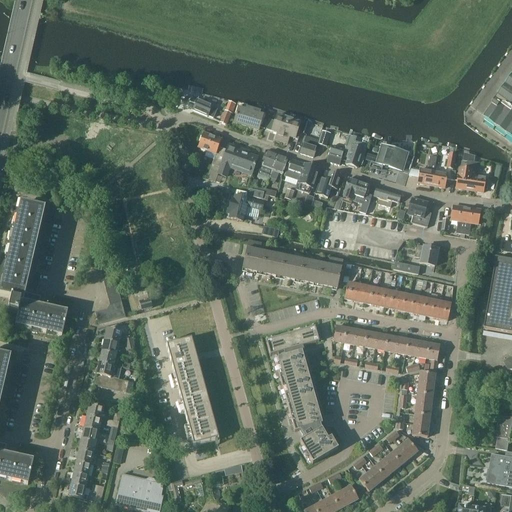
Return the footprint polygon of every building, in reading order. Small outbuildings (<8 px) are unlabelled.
[(511,84),(501,100),(500,98),(486,117),(511,135),(511,84)] [(191,97),(189,102),(196,105),(193,111),(207,118),(208,116),(213,119),(217,110),(211,108),(212,107),(197,100),(198,99),(191,97)] [(239,110),(235,124),(258,131),(259,128),(264,130),(266,123),(261,121),(262,117),(239,110)] [(220,123),(226,126),(231,114),(225,111),(220,123)] [(281,142),(288,120),(277,116),(272,132),(278,134),(276,141),(281,142)] [(297,131),(300,123),(288,120),(281,142),(287,144),(289,137),(298,140),(301,132),(297,131)] [(304,123),(301,133),(306,135),(309,124),(304,123)] [(326,147),(330,134),(323,132),(319,145),(326,147)] [(216,155),(214,160),(207,181),(215,183),(218,175),(220,169),(226,151),(218,148),(221,140),(203,134),(198,149),(216,155)] [(348,159),(346,165),(348,166),(348,167),(354,169),(354,168),(357,169),(359,163),(362,165),(364,160),(363,160),(366,148),(354,144),(356,138),(348,136),(345,147),(346,147),(344,151),(348,152),(346,158),(348,159)] [(300,154),(313,158),(318,141),(306,137),(300,154)] [(226,151),(220,169),(218,175),(226,178),(230,169),(251,176),(257,159),(248,156),(249,153),(229,146),(227,151),(226,151)] [(327,163),(340,166),(344,151),(331,147),(327,163)] [(407,156),(382,148),(376,164),(402,172),(409,174),(414,158),(407,156)] [(273,168),(277,155),(267,152),(259,174),(270,178),(270,177),(273,168)] [(449,153),(446,169),(453,170),(454,167),(453,167),(455,154),(449,153)] [(270,177),(275,179),(277,173),(282,175),(288,159),(277,155),(273,168),(270,177)] [(430,157),(427,172),(420,170),(417,184),(431,187),(434,173),(437,158),(430,157)] [(299,180),(304,164),(291,160),(286,175),(299,180)] [(470,191),(474,163),(467,162),(466,171),(459,170),(458,175),(456,189),(470,191)] [(474,163),(470,191),(484,193),(486,179),(478,178),(480,164),(474,163)] [(318,170),(304,166),(296,190),(309,195),(311,189),(312,189),(318,170)] [(318,184),(315,195),(327,199),(331,188),(336,190),(341,176),(330,173),(328,181),(320,178),(318,184)] [(434,173),(431,187),(445,189),(447,175),(434,173)] [(338,198),(333,211),(339,212),(343,201),(347,203),(351,204),(352,203),(358,182),(348,179),(344,193),(342,199),(338,198)] [(358,182),(352,203),(362,206),(364,200),(370,202),(372,196),(366,194),(368,186),(358,182)] [(293,199),(296,190),(288,188),(286,197),(293,199)] [(377,189),(374,197),(381,199),(379,205),(378,210),(383,212),(388,192),(377,189)] [(262,200),(263,196),(264,194),(251,190),(249,197),(262,200)] [(388,192),(383,212),(389,213),(390,213),(391,208),(393,202),(399,204),(401,195),(388,192)] [(262,211),(264,204),(235,197),(235,199),(232,198),(228,215),(231,215),(230,219),(243,223),(246,207),(262,211)] [(368,208),(366,216),(373,218),(376,205),(375,205),(376,201),(371,199),(368,208)] [(408,215),(413,216),(411,224),(427,229),(431,215),(425,213),(427,204),(412,200),(408,215)] [(20,205),(0,291),(0,297),(11,300),(8,312),(18,314),(17,320),(15,327),(31,330),(61,337),(63,329),(64,326),(67,313),(66,315),(38,309),(40,299),(26,296),(26,295),(26,294),(23,293),(42,211),(44,211),(45,211),(32,208),(29,207),(20,205)] [(451,221),(458,222),(457,234),(460,235),(463,235),(467,209),(453,207),(451,221)] [(479,225),(481,211),(467,209),(463,235),(464,235),(470,236),(471,224),(479,225)] [(262,235),(277,239),(279,231),(264,228),(262,235)] [(337,290),(343,261),(330,258),(329,264),(322,263),(322,264),(267,253),(267,251),(261,250),(262,244),(249,241),(243,270),(337,290)] [(435,267),(438,250),(424,247),(417,246),(415,258),(421,259),(420,264),(435,267)] [(511,260),(497,257),(484,328),(511,333),(511,260)] [(112,268),(111,262),(99,265),(100,271),(112,268)] [(153,263),(134,268),(137,279),(156,274),(153,263)] [(420,268),(395,263),(393,270),(418,276),(420,268)] [(102,277),(114,274),(112,268),(100,271),(102,277)] [(343,283),(348,284),(349,279),(351,271),(346,269),(344,278),(343,283)] [(103,283),(115,279),(114,274),(102,277),(103,283)] [(105,289),(117,285),(115,279),(103,283),(105,289)] [(355,302),(358,286),(348,284),(344,300),(355,302)] [(118,291),(117,285),(105,289),(106,294),(118,291)] [(365,305),(369,288),(358,286),(355,302),(365,305)] [(375,307),(379,290),(369,288),(365,305),(375,307)] [(386,309),(389,293),(379,290),(375,307),(386,309)] [(108,300),(120,297),(118,291),(106,294),(108,300)] [(396,311),(399,295),(389,293),(386,309),(396,311)] [(406,313),(410,297),(399,295),(396,311),(406,313)] [(121,303),(120,297),(108,300),(109,306),(121,303)] [(416,315),(420,299),(410,297),(406,313),(416,315)] [(427,317),(430,301),(420,299),(416,315),(427,317)] [(141,311),(152,309),(150,300),(147,301),(146,300),(144,300),(145,301),(139,303),(141,311)] [(437,320),(440,303),(430,301),(427,317),(437,320)] [(109,306),(106,310),(110,322),(125,318),(121,303),(109,306)] [(440,303),(437,320),(447,322),(451,306),(440,303)] [(110,322),(106,310),(101,312),(104,323),(110,322)] [(104,323),(101,312),(95,313),(98,325),(104,323)] [(344,344),(347,329),(336,327),(333,343),(344,344)] [(104,341),(118,344),(121,332),(107,329),(104,341)] [(354,346),(357,331),(347,329),(344,344),(354,346)] [(267,344),(270,356),(319,342),(316,330),(308,332),(307,330),(274,339),(275,342),(267,344)] [(364,348),(367,333),(357,331),(354,346),(364,348)] [(375,350),(378,335),(367,333),(364,348),(375,350)] [(385,352),(388,337),(378,335),(375,350),(385,352)] [(395,354),(398,339),(388,337),(385,352),(395,354)] [(405,356),(408,341),(398,339),(395,354),(405,356)] [(118,344),(104,341),(101,352),(116,355),(118,344)] [(416,358),(419,343),(408,341),(405,356),(416,358)] [(170,347),(166,348),(193,447),(197,446),(215,442),(194,365),(197,364),(194,354),(191,355),(188,342),(170,347)] [(426,360),(429,345),(419,343),(416,358),(426,360)] [(430,372),(436,373),(437,362),(439,347),(429,345),(426,360),(432,361),(430,372)] [(116,355),(101,352),(99,363),(113,367),(116,355)] [(294,432),(322,425),(302,352),(274,360),(294,432)] [(0,479),(27,486),(33,461),(32,461),(32,464),(4,457),(6,448),(0,446),(0,391),(7,359),(10,360),(10,359),(0,356),(0,479)] [(96,375),(98,375),(104,377),(110,378),(113,367),(99,363),(96,375)] [(418,384),(434,386),(435,375),(420,373),(418,384)] [(95,387),(101,388),(104,377),(98,375),(95,387)] [(110,378),(104,377),(101,388),(107,390),(110,378)] [(110,378),(107,390),(113,391),(116,379),(110,378)] [(122,381),(116,379),(113,391),(119,393),(122,381)] [(127,382),(122,381),(119,393),(125,394),(127,382)] [(133,383),(127,382),(125,394),(131,395),(133,383)] [(417,395),(433,396),(434,386),(418,384),(417,395)] [(416,405),(431,407),(433,396),(417,395),(416,405)] [(415,415),(430,417),(431,407),(416,405),(415,415)] [(87,418),(102,421),(104,410),(90,406),(87,418)] [(121,413),(115,412),(113,422),(107,421),(106,427),(111,428),(112,424),(114,423),(118,424),(121,413)] [(413,426),(429,428),(430,417),(415,415),(413,426)] [(84,429),(99,432),(102,421),(87,418),(84,429)] [(511,418),(499,418),(496,438),(510,440),(511,427),(511,418)] [(429,428),(413,426),(412,437),(428,438),(429,428)] [(99,432),(84,429),(82,440),(96,444),(99,432)] [(306,438),(299,442),(312,465),(338,450),(331,438),(328,440),(322,429),(311,436),(309,432),(304,435),(306,438)] [(399,437),(395,433),(390,436),(394,441),(399,437)] [(79,452),(94,455),(96,444),(82,440),(79,452)] [(399,448),(409,459),(417,453),(408,441),(399,448)] [(382,451),(378,446),(373,450),(377,455),(382,451)] [(391,454),(401,466),(409,459),(399,448),(391,454)] [(119,464),(123,450),(118,449),(114,463),(119,464)] [(369,454),(373,458),(377,455),(373,450),(369,454)] [(76,462),(91,466),(94,455),(79,452),(76,462)] [(383,461),(393,473),(401,466),(391,454),(383,461)] [(511,487),(511,458),(492,455),(488,477),(498,479),(497,485),(511,487)] [(366,464),(362,459),(357,463),(361,468),(366,464)] [(375,467),(385,479),(393,473),(383,461),(375,467)] [(91,466),(76,462),(74,474),(89,477),(91,466)] [(353,467),(357,471),(361,468),(357,463),(353,467)] [(367,474),(376,486),(385,479),(375,467),(367,474)] [(71,485),(86,489),(89,477),(74,474),(71,485)] [(376,486),(367,474),(359,481),(368,492),(376,486)] [(156,483),(154,480),(149,478),(146,480),(146,481),(123,476),(116,505),(144,511),(159,511),(163,498),(160,498),(163,485),(155,483),(156,483)] [(86,489),(71,485),(68,497),(87,501),(88,497),(84,496),(86,489)] [(97,492),(98,487),(94,486),(92,492),(97,493),(94,502),(100,504),(103,493),(97,492)] [(341,492),(348,505),(358,500),(350,487),(341,492)] [(332,497),(339,510),(348,505),(341,492),(332,497)] [(511,511),(511,496),(505,496),(502,511),(511,511)] [(322,502),(327,511),(335,511),(339,510),(332,497),(322,502)] [(313,507),(315,511),(327,511),(322,502),(313,507)]
